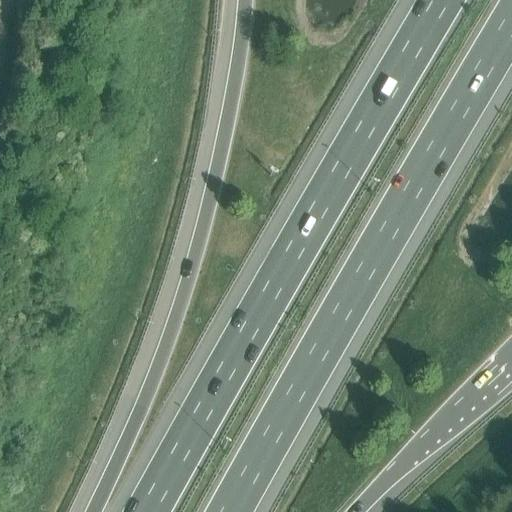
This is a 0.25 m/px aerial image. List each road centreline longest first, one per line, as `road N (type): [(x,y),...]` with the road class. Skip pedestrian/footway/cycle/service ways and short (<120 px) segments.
road 1 (motorway): [(442,0),(219,371),(146,511)]
road 2 (motorway): [(229,511),(511,20)]
road 3 (motorway): [(247,0),(223,168),(178,330),(95,511)]
road 4 (motorway): [(358,511),(511,363)]
